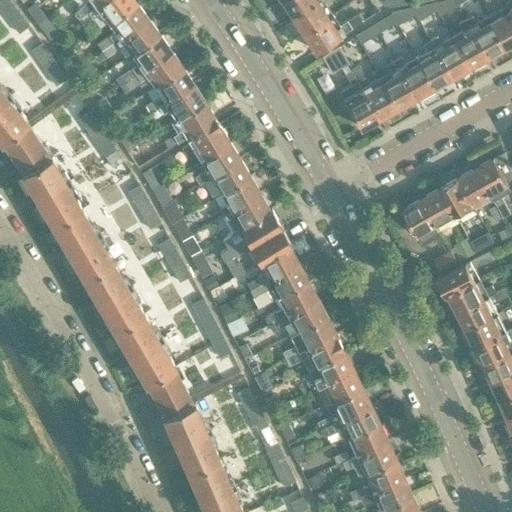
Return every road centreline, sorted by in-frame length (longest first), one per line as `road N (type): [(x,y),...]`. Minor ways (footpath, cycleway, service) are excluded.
road 1 (secondary): [(485,511),(330,195)]
road 2 (residential): [(155,511),(118,431),(0,227)]
road 3 (secondary): [(330,195),(206,0)]
road 4 (residential): [(330,195),(511,92)]
